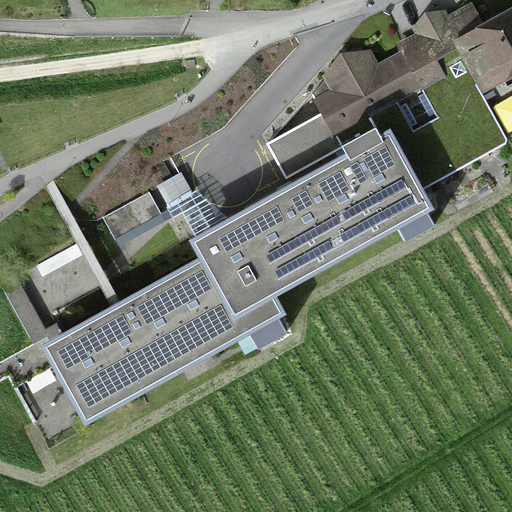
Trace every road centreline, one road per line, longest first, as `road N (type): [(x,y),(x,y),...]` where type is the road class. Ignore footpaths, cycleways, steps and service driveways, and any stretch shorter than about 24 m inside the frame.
road 1 (unclassified): [(0,215),(69,159),(204,93),(253,36)]
road 2 (track): [(253,36),(0,76)]
road 3 (residential): [(0,23),(208,24),(253,36)]
road 4 (track): [(511,412),(353,511)]
